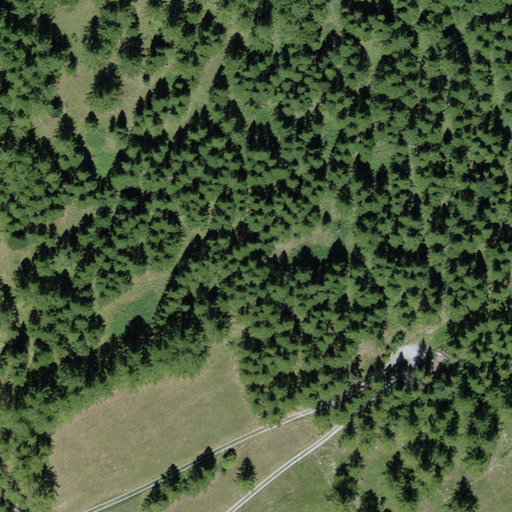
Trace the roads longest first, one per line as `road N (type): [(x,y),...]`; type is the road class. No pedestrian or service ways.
road 1 (track): [(232,511),(409,368),(422,348)]
road 2 (track): [(422,348),(356,390),(223,448)]
road 3 (track): [(223,448),(87,511)]
road 4 (track): [(422,348),(511,265)]
